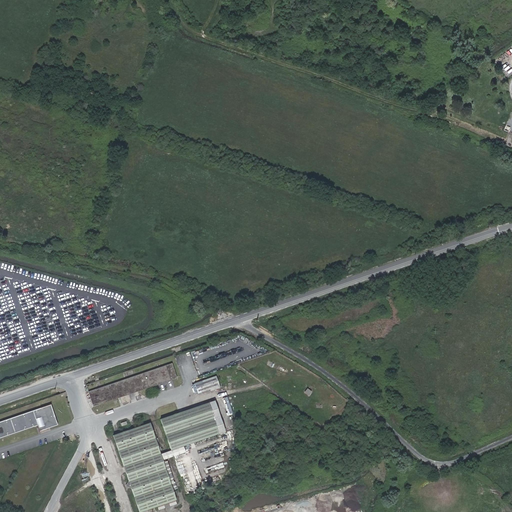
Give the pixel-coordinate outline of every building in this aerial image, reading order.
[(104,401),(175,377),(170,363),(100,387),(104,401)] [(197,391),(217,384),(214,376),(194,382),(197,391)] [(100,387),(92,390),(93,394),(96,393),(98,400),(95,401),(96,403),(104,401),(100,387)] [(224,430),(213,400),(160,418),(170,449),(224,430)] [(49,405),(0,421),(0,436),(37,424),(38,426),(47,423),(48,426),(56,423),(49,405)] [(348,430),(343,420),(327,428),(328,430),(325,431),(328,438),(332,436),(333,438),(348,430)] [(175,499),(148,423),(112,435),(139,511),(175,499)]
